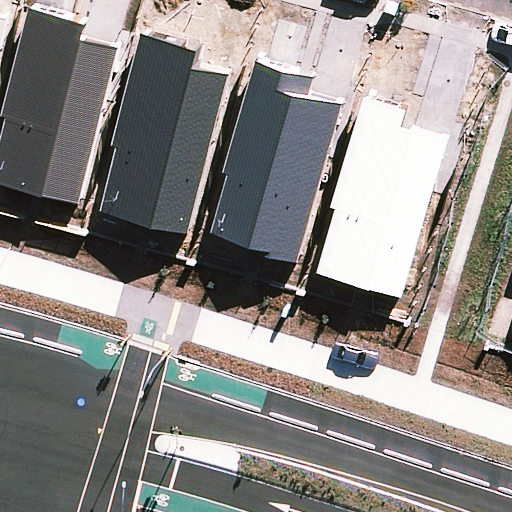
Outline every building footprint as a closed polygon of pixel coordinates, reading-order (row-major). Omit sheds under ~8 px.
[(0,170),(87,191),(125,35),(92,26),(96,9),(60,0),(37,0),(9,105),(14,105),(0,160),(0,170)] [(0,65),(15,6),(0,1),(0,65)] [(195,221),(236,64),(204,51),(208,31),(149,22),(119,132),(125,134),(108,199),(195,221)] [(307,252),(349,94),(319,80),(324,65),(264,48),(231,159),(236,160),(218,218),(268,227),(266,242),(307,252)] [(408,282),(455,127),(411,113),(416,96),(373,82),(339,194),(345,195),(326,257),(408,282)]
